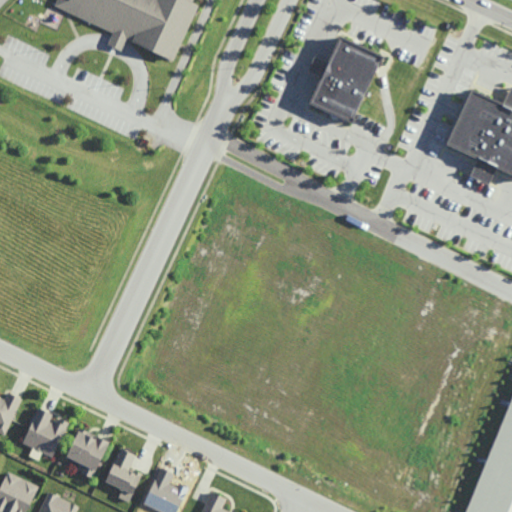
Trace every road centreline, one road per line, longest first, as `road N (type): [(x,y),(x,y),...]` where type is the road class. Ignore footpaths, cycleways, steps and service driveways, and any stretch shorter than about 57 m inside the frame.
road 1 (residential): [(328,511),(0,349)]
road 2 (residential): [(223,103),(89,395)]
road 3 (residential): [(310,190),(511,294)]
road 4 (residential): [(3,52),(206,142)]
road 5 (residential): [(223,103),(254,75),(290,0)]
